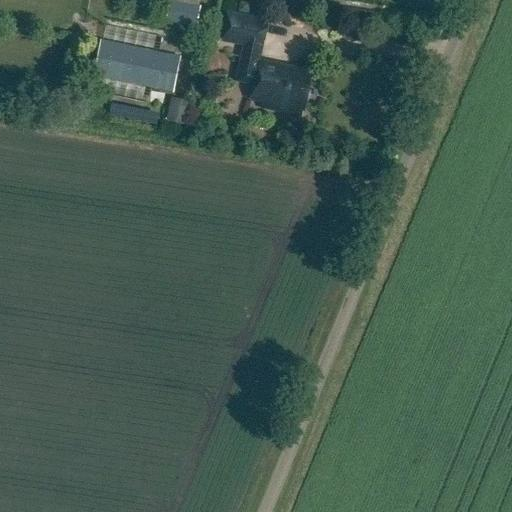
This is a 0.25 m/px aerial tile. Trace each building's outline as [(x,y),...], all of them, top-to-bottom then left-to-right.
[(199,8),(171,2),(167,21),(195,27),(199,8)] [(222,40),(243,45),(262,49),(267,23),(228,14),(222,40)] [(102,42),(95,77),(172,92),(179,58),(102,42)] [(304,110),(311,73),(291,69),(291,71),(279,69),(280,66),(259,62),(251,99),(284,106),(283,112),(301,116),(302,110),(304,110)] [(185,125),(191,103),(172,98),(167,121),(185,125)]
